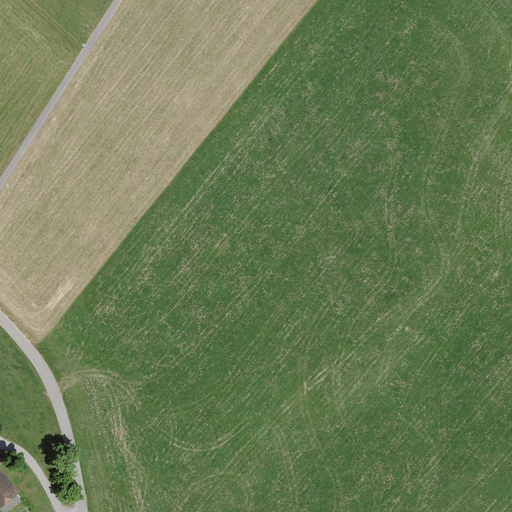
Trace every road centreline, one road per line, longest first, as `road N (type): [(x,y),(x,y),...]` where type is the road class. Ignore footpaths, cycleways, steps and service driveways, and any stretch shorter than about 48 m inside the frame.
road 1 (unclassified): [(0,185),(118,0)]
road 2 (residential): [(83,511),(52,386),(0,316)]
